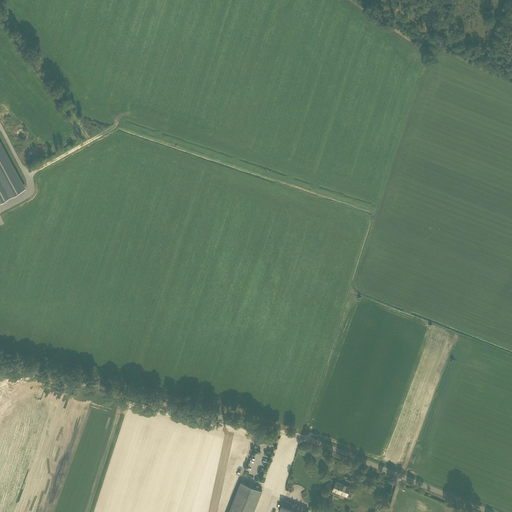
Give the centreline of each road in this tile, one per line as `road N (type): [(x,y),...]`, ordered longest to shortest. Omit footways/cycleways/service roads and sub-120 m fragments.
road 1 (unclassified): [(494,511),(294,433),(0,362)]
road 2 (track): [(381,0),(436,45),(511,83)]
